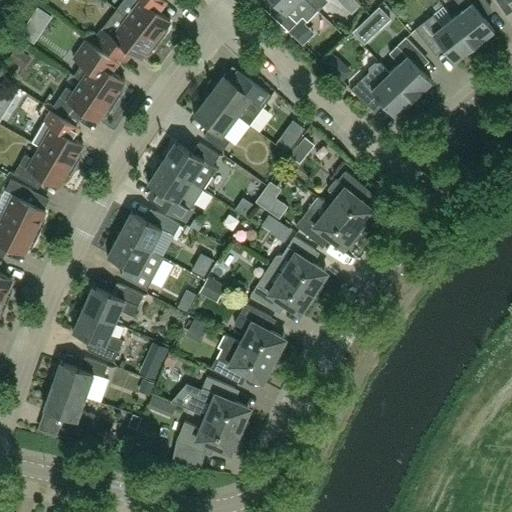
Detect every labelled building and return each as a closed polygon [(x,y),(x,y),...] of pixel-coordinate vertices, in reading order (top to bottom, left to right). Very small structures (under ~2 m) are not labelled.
[(123,0),(117,9),(160,42),(165,35),(166,33),(167,32),(168,31),(169,29),(169,27),(169,26),(169,24),(168,22),(171,19),(154,6),(159,0),(123,0)] [(318,11),(307,0),(274,0),(277,3),(268,12),(289,31),(303,16),(306,19),(314,15),(318,11)] [(307,0),(318,11),(322,7),(325,0),(307,0)] [(453,17),(475,45),(479,41),(481,41),(483,42),(484,41),(486,41),(487,40),(488,39),(489,38),(490,37),(490,35),(491,34),(491,32),(494,30),(481,13),(491,6),(485,0),(456,0),(464,9),(453,17)] [(154,49),(160,42),(117,9),(95,38),(126,62),(133,52),(141,58),(143,55),(145,55),(146,55),(148,54),(150,54),(151,53),(152,51),(153,50),(154,49)] [(415,29),(433,51),(442,44),(455,60),(459,57),(460,58),(462,58),(463,58),(465,57),(466,57),(467,56),(468,54),(469,53),(470,52),(470,50),(470,49),(475,45),(453,17),(442,25),(434,14),(415,29)] [(53,45),(71,52),(78,35),(61,27),(53,45)] [(390,72),(414,98),(418,93),(420,94),(422,93),(423,93),(424,93),(426,92),(427,91),(428,89),(428,88),(429,87),(429,85),(429,83),(432,81),(417,66),(426,57),(406,36),(390,52),(400,63),(390,72)] [(124,85),(123,83),(125,80),(113,71),(119,61),(86,39),(74,59),(82,64),(74,75),(82,80),(115,103),(120,95),(122,94),(123,92),(123,90),(124,89),(124,87),(124,85)] [(410,103),(410,102),(414,98),(390,72),(380,62),(375,62),(371,67),(370,71),(351,89),(372,108),(382,99),(396,114),(399,112),(401,112),(402,112),(404,111),(405,111),(407,110),(408,109),(409,108),(409,106),(410,105),(410,103)] [(224,74),(210,94),(238,115),(250,124),(272,95),(267,92),(248,77),(237,68),(229,78),(226,75),(224,74)] [(109,112),(110,110),(115,103),(82,80),(74,92),(67,86),(54,106),(74,119),(80,109),(98,121),(100,117),(102,117),(104,117),(105,116),(107,115),(108,113),(109,112)] [(223,134),(238,115),(210,94),(195,113),(211,126),(204,135),(223,150),(231,140),(223,134)] [(51,110),(32,142),(41,147),(75,167),(80,159),(82,153),(81,147),(83,143),(74,138),(80,127),(71,122),(51,110)] [(162,161),(204,188),(217,168),(213,165),(220,155),(199,142),(193,152),(175,141),(162,161)] [(70,176),(71,175),(75,167),(41,147),(34,158),(25,153),(14,174),(35,186),(41,175),(59,186),(61,182),(62,182),(64,182),(65,181),(67,180),(68,179),(69,178),(70,176)] [(184,219),(197,200),(204,188),(162,161),(149,182),(155,186),(148,196),(184,219)] [(337,196),(330,205),(359,229),(375,209),(357,196),(365,186),(346,170),(338,179),(337,178),(328,189),(337,196)] [(3,216),(39,234),(43,226),(44,224),(45,222),(45,220),(45,218),(45,216),(45,215),(44,213),(46,209),(27,200),(32,189),(11,179),(0,200),(0,213),(3,215),(3,216)] [(319,196),(310,207),(296,225),(319,243),(327,234),(344,248),(359,229),(330,205),(319,196)] [(156,211),(150,221),(132,211),(120,233),(151,250),(162,228),(174,235),(180,224),(156,211)] [(34,243),(35,242),(39,234),(3,216),(3,215),(0,213),(0,254),(5,244),(24,253),(26,250),(28,250),(29,249),(31,248),(32,247),(34,245),(34,243)] [(164,257),(151,250),(120,233),(108,255),(127,264),(121,275),(147,289),(164,257)] [(271,264),(314,292),(327,271),(309,259),(315,249),(295,236),(282,255),(281,254),(276,255),(271,264)] [(271,264),(251,294),(276,311),(282,301),(301,313),(314,292),(271,264)] [(0,299),(8,303),(11,294),(12,293),(13,291),(13,289),(13,287),(13,285),(12,283),(11,282),(13,278),(0,272),(0,299)] [(208,277),(200,292),(217,301),(226,287),(208,277)] [(134,315),(144,294),(117,282),(112,293),(93,285),(83,308),(116,322),(121,310),(134,315)] [(241,342),(274,360),(286,338),(266,327),(272,317),(246,303),(235,323),(247,330),(241,342)] [(110,334),(116,322),(83,308),(73,330),(92,339),(88,349),(114,361),(123,340),(110,334)] [(243,371),(263,381),(274,360),(241,342),(228,335),(211,367),(238,381),(243,371)] [(53,384),(86,396),(94,373),(103,376),(107,365),(85,357),(81,368),(61,361),(53,384)] [(206,415),(241,430),(251,407),(230,398),(235,387),(207,376),(199,396),(197,395),(187,406),(186,405),(185,406),(206,415)] [(60,426),(87,435),(95,414),(82,409),(86,396),(53,384),(45,407),(64,414),(60,426)] [(241,430),(206,415),(201,427),(185,421),(177,440),(172,460),(202,467),(205,452),(209,443),(231,452),(241,430)]
